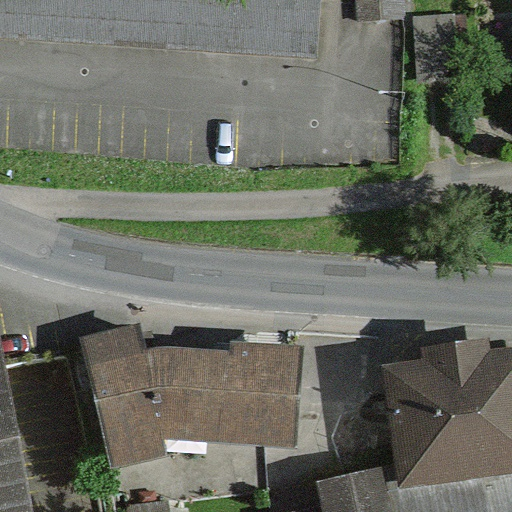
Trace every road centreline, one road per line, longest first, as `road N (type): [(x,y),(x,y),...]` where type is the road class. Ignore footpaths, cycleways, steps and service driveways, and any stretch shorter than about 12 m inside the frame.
road 1 (tertiary): [(2,231),(94,264),(511,300)]
road 2 (residential): [(2,231),(87,206),(263,208),(511,183)]
